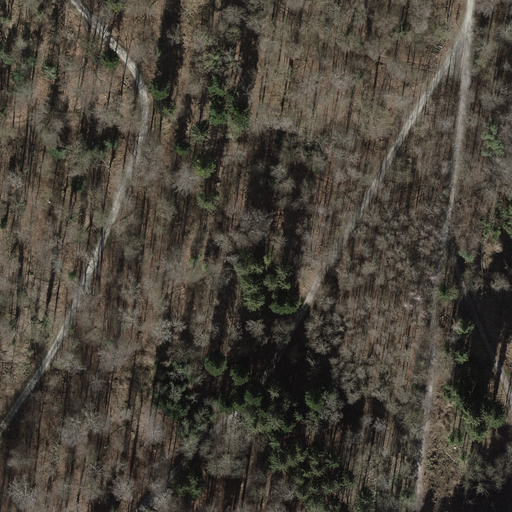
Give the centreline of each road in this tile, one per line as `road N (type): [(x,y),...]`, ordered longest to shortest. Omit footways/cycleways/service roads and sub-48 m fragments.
road 1 (track): [(139,511),(271,366),(465,38)]
road 2 (track): [(0,430),(85,283),(140,145),(145,108),(135,67),(74,0)]
road 3 (track): [(421,511),(465,38)]
road 4 (track): [(511,398),(458,292),(442,238)]
